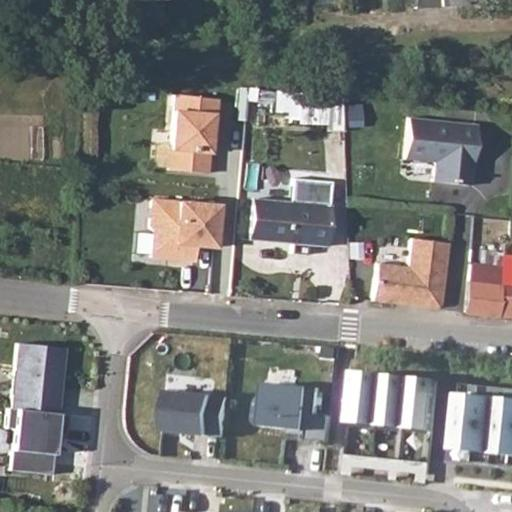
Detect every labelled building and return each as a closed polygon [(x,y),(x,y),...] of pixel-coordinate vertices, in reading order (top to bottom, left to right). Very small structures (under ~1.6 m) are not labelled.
[(324,96),(274,92),(273,107),(324,112),(324,130),(340,130),(339,99),(324,100),(324,96)] [(212,98),(170,95),(164,169),(203,172),(205,143),(209,144),(212,98)] [(406,117),(402,158),(432,161),(430,180),(468,184),(470,164),(468,162),(469,156),(471,156),(474,124),(406,117)] [(248,238),(323,245),(325,206),(252,198),(248,238)] [(214,207),(150,202),(148,229),(152,234),(150,259),(167,261),(172,256),(194,258),(195,248),(212,249),(214,207)] [(413,305),(433,308),(437,304),(446,242),(408,238),(404,267),(374,263),(369,300),(395,303),(395,300),(414,303),(413,305)] [(467,282),(464,311),(511,315),(511,296),(500,296),(500,284),(467,282)] [(59,348),(11,344),(4,409),(9,409),(52,414),(54,396),(52,396),(54,374),(56,374),(59,348)] [(437,383),(356,375),(351,420),(432,428),(437,383)] [(316,388),(264,383),(260,426),(303,431),(302,440),(326,443),(328,415),(313,414),(316,388)] [(511,389),(464,385),(457,461),(511,466),(511,389)] [(210,396),(165,392),(161,431),(206,436),(210,396)] [(9,471),(52,475),(58,414),(52,414),(9,409),(7,429),(13,430),(9,471)] [(430,464),(346,455),(344,475),(355,476),(356,467),(392,471),(392,479),(399,480),(400,472),(419,474),(418,482),(428,483),(430,464)]
